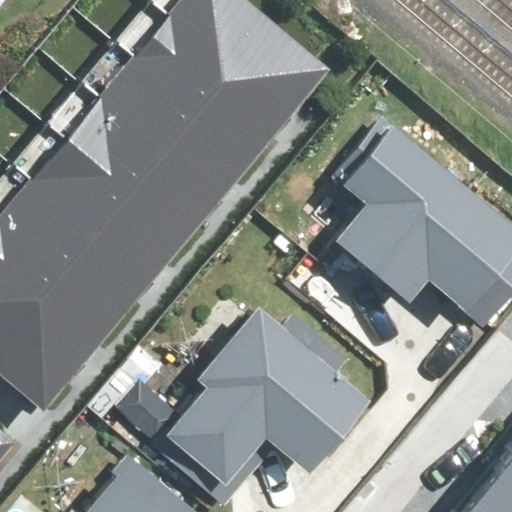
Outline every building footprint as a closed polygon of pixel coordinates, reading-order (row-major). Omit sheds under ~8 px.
[(321,60),(250,0),(146,0),(0,173),(0,367),(35,398),(321,60)] [(511,293),(511,226),(381,116),(330,176),(366,206),(336,241),(410,303),(429,281),(483,327),(511,293)] [(255,289),(226,260),(191,294),(219,324),(255,289)] [(281,325),(259,307),(197,381),(206,388),(156,449),(225,505),(275,446),(310,475),(371,401),(336,372),(347,358),(292,313),(281,325)] [(511,511),(511,394),(407,511),(511,511)] [(74,511),(71,510),(69,511),(197,511),(127,454),(112,472),(117,476),(87,511),(74,511)]
